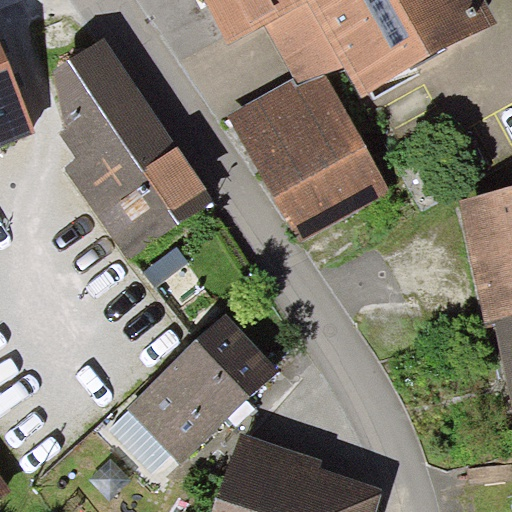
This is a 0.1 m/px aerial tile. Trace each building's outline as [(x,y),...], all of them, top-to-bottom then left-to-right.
[(201,0),(230,52),(267,31),(295,80),(302,93),(327,79),(346,113),(497,30),(480,0),(201,0)] [(171,143),(104,40),(50,75),(65,131),(57,135),(76,162),(62,168),(130,258),(211,204),(171,143)] [(0,53),(0,151),(36,138),(0,53)] [(302,93),(295,80),(228,120),(303,243),(388,195),(346,113),(327,79),(302,93)] [(511,195),(459,206),(486,330),(495,328),(511,404),(511,195)] [(225,316),(128,411),(180,465),(238,409),(278,370),(225,316)] [(323,463),(240,436),(215,511),(376,511),(383,493),(320,472),(323,463)] [(0,502),(12,494),(0,476),(0,502)]
